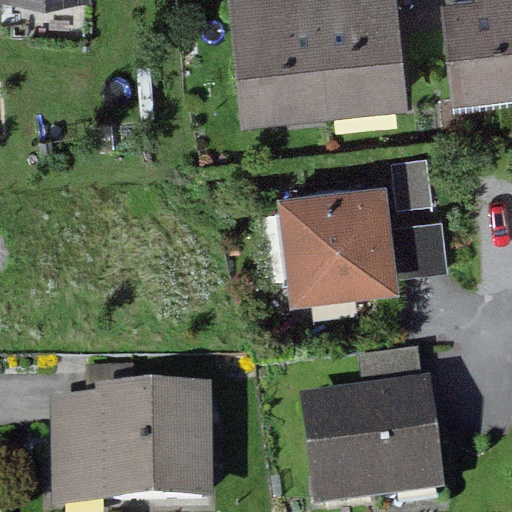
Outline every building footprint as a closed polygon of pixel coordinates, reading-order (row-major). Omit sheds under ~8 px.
[(320,0),(240,0),(252,112),(332,104),(320,0)] [(401,0),(320,0),(332,104),(411,96),(401,0)] [(511,0),(452,0),(461,92),(511,87),(511,0)] [(435,156),(400,159),(404,205),(420,204),(439,202),(435,156)] [(390,178),(284,188),(294,290),(400,280),(390,178)] [(511,204),(472,208),(479,289),(501,287),(511,285),(511,204)] [(436,377),(307,395),(323,508),(452,490),(439,400),(436,377)] [(218,390),(58,394),(61,509),(221,505),(218,390)]
